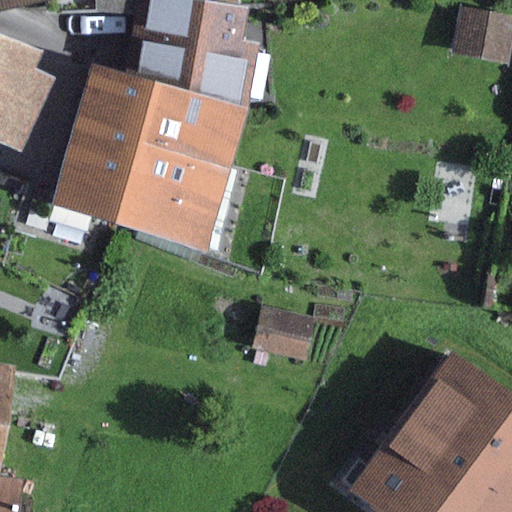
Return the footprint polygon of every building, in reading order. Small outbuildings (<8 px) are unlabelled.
[(0,0),(0,9),(38,0),(39,0),(40,14),(128,15),(131,0),(0,0)] [(233,4),(201,0),(131,0),(128,15),(113,75),(235,109),(250,44),(233,41),(241,5),(233,4)] [(511,17),(458,8),(450,53),(503,62),(511,17)] [(31,53),(0,41),(0,144),(13,150),(45,79),(24,68),(31,53)] [(113,75),(81,65),(37,206),(195,248),(235,109),(113,75)] [(308,318),(260,309),(251,352),(300,361),(308,318)] [(511,511),(511,409),(439,356),(338,493),(362,511),(511,511)]
